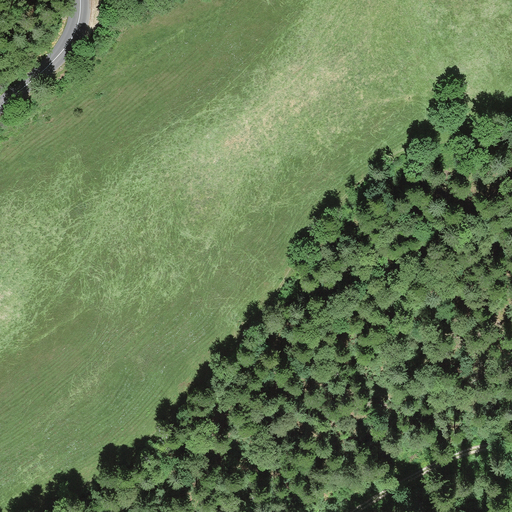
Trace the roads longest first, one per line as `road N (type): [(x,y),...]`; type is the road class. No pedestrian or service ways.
road 1 (track): [(122,511),(252,356),(339,225),(390,174),(443,157),(460,130)]
road 2 (track): [(357,511),(476,449),(511,444)]
road 3 (tertiary): [(80,0),(71,41),(0,105)]
